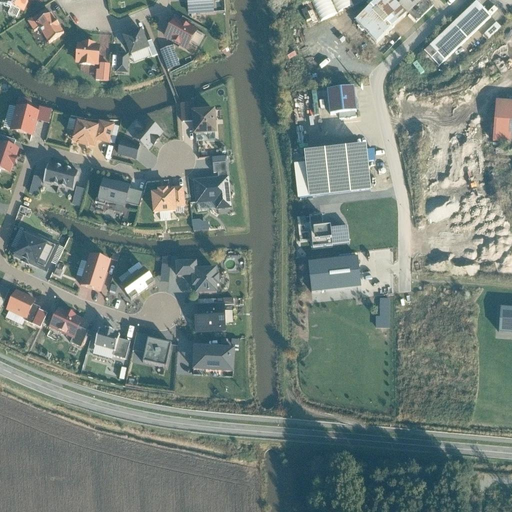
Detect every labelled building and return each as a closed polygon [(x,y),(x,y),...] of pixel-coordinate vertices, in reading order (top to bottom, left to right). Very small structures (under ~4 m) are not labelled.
[(3,0),(3,3),(24,13),(28,0),(3,0)] [(212,0),(187,0),(189,15),(214,13),(212,0)] [(357,22),(378,44),(408,15),(423,0),(432,0),(436,4),(440,1),(439,0),(372,0),(367,5),(370,9),(357,22)] [(426,0),(408,18),(415,25),(434,6),(428,0),(426,0)] [(425,52),(440,68),(493,17),(478,2),(425,52)] [(64,35),(52,14),(34,25),(46,46),(64,35)] [(175,20),(164,40),(185,51),(196,31),(175,20)] [(496,34),(501,26),(496,23),(491,30),(496,34)] [(141,32),(125,38),(132,55),(148,49),(141,32)] [(375,51),(378,54),(389,44),(386,40),(375,51)] [(100,45),(79,43),(77,64),(98,66),(100,45)] [(359,64),(364,59),(353,49),(351,51),(348,47),(341,54),(345,57),(349,62),(353,58),(359,64)] [(172,49),(161,53),(169,72),(179,67),(172,49)] [(109,82),(110,66),(100,65),(100,70),(96,70),(95,82),(109,82)] [(294,94),(297,118),(321,115),(320,105),(329,104),(327,90),(294,94)] [(361,115),(359,92),(334,94),(335,116),(361,115)] [(400,115),(412,112),(407,92),(394,95),(400,115)] [(511,102),(497,101),(494,143),(511,144),(511,102)] [(40,111),(20,105),(11,135),(32,141),(40,111)] [(193,105),(182,106),(183,122),(194,122),(193,112),(193,105)] [(218,134),(216,111),(193,112),(194,122),(195,136),(218,134)] [(136,133),(132,138),(149,153),(153,148),(156,150),(165,140),(163,139),(168,133),(151,118),(147,121),(145,118),(134,131),(136,133)] [(100,125),(78,120),(73,142),(96,147),(96,143),(100,125)] [(111,147),(116,127),(101,123),(100,125),(96,143),(111,147)] [(19,150),(0,143),(0,171),(10,175),(19,150)] [(303,162),(302,146),(292,146),(293,163),(303,162)] [(299,200),(373,191),(367,146),(305,154),(306,163),(295,164),(299,200)] [(120,147),(118,155),(137,161),(139,153),(120,147)] [(229,161),(214,163),(215,173),(219,172),(219,177),(230,176),(229,161)] [(66,167),(50,163),(46,183),(61,186),(66,167)] [(80,170),(66,167),(61,186),(75,189),(80,170)] [(219,177),(195,179),(198,204),(216,202),(217,208),(234,206),(230,176),(219,177)] [(44,179),(36,177),(31,193),(39,195),(44,179)] [(128,191),(129,188),(104,182),(102,190),(99,189),(95,205),(105,207),(106,203),(125,207),(125,204),(128,191)] [(179,206),(176,187),(170,189),(169,185),(159,186),(160,189),(153,190),(155,213),(179,211),(179,206)] [(188,205),(185,186),(176,187),(179,206),(188,205)] [(86,192),(77,189),(72,203),(82,206),(86,192)] [(140,207),(143,194),(128,191),(125,204),(140,207)] [(194,231),(209,230),(209,220),(193,221),(194,231)] [(45,264),(53,247),(24,233),(13,256),(43,270),(45,264)] [(56,265),(64,247),(53,247),(45,264),(56,265)] [(201,259),(181,260),(181,253),(169,254),(169,265),(178,265),(179,280),(193,279),(194,293),(220,291),(219,266),(202,266),(201,259)] [(111,260),(92,255),(86,271),(106,276),(111,260)] [(309,300),(359,293),(355,262),(305,268),(309,300)] [(86,271),(82,285),(101,291),(106,276),(86,271)] [(153,285),(142,271),(131,279),(142,293),(153,285)] [(131,279),(120,288),(131,302),(142,293),(131,279)] [(30,310),(33,302),(13,293),(3,315),(29,327),(35,315),(36,312),(30,310)] [(81,317),(60,307),(49,329),(71,339),(81,317)] [(226,331),(225,307),(214,307),(199,307),(194,307),(196,332),(226,331)] [(496,338),(511,338),(511,312),(497,312),(496,338)] [(44,319),(35,315),(29,327),(39,331),(44,319)] [(118,336),(99,331),(95,350),(114,354),(118,336)] [(142,358),(145,346),(146,342),(134,339),(130,355),(142,358)] [(140,368),(162,373),(167,351),(145,346),(142,358),(140,368)] [(218,346),(198,346),(197,366),(218,367),(218,346)] [(235,366),(235,346),(218,346),(218,367),(235,366)]
